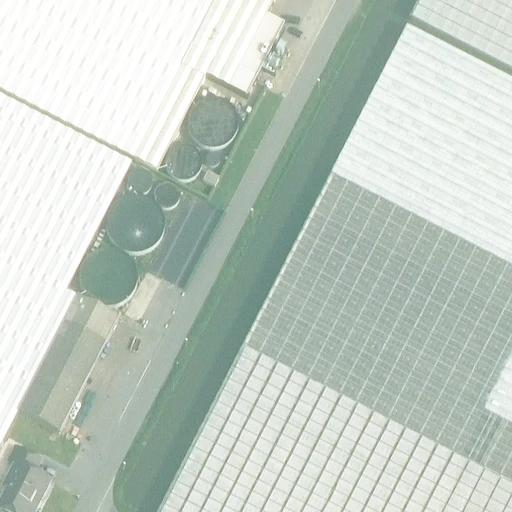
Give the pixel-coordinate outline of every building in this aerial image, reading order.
[(191,49),(216,0),(0,0),(0,94),(155,174),(214,60),(191,49)] [(216,0),(191,49),(214,60),(204,79),(246,101),(255,84),(283,29),(265,20),(275,0),(216,0)] [(511,0),(420,0),(410,21),(511,73),(511,0)] [(158,511),(511,511),(511,82),(406,28),(167,496),(165,499),(158,511)] [(0,446),(16,415),(75,300),(64,294),(130,167),(0,99),(0,446)] [(240,128),(240,127),(239,121),(238,117),(236,113),(233,109),(226,104),(217,101),(211,101),(205,103),(202,104),(197,108),(194,112),(191,116),(189,121),(189,126),(189,132),(191,137),(196,145),(201,149),(205,151),(213,152),(219,152),(223,151),(228,148),(232,146),(235,143),(238,137),(239,132),(240,128)] [(187,174),(199,157),(184,146),(172,163),(187,174)] [(206,174),(202,184),(213,190),(218,180),(206,174)] [(177,230),(177,229),(176,223),(175,218),(171,212),(168,207),(164,205),(158,201),(152,200),(146,200),(142,200),(136,202),(130,205),(125,210),(122,214),(120,219),(118,225),(118,230),(119,236),(121,242),(124,246),(127,250),(131,254),(137,257),(143,258),(149,259),(155,258),(160,256),(164,254),(168,250),(172,246),(175,241),(176,235),(177,230)] [(144,286),(144,285),(143,280),(142,275),(137,267),(133,264),(129,261),(125,259),(119,258),(114,258),(108,259),(104,261),(98,264),(95,268),(92,273),(90,278),(89,284),(89,289),(91,295),(95,303),(100,307),(104,309),(107,311),(114,312),(119,312),(125,311),(130,309),(135,305),(138,301),(141,297),(143,291),(144,286)] [(116,321),(75,300),(16,415),(57,437),(116,321)] [(32,508),(46,482),(33,475),(40,462),(15,450),(8,463),(14,466),(2,489),(6,491),(0,503),(0,511),(33,511),(35,509),(32,508)]
